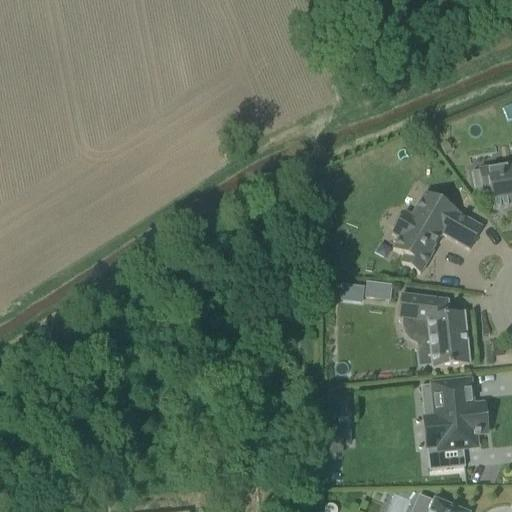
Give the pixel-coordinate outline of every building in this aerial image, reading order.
[(511,165),(477,172),(481,196),(488,194),(492,212),(511,208),(511,165)] [(392,228),(393,232),(391,236),(398,241),(392,252),(403,259),(399,266),(419,277),(432,254),(431,253),(440,236),(468,252),(481,231),(454,215),(456,214),(424,196),(411,219),(403,215),(400,219),(396,220),(392,228)] [(366,285),(364,300),(388,303),(390,288),(366,285)] [(342,288),(340,304),(361,307),(363,290),(342,288)] [(397,321),(410,323),(411,329),(411,331),(412,332),(413,334),(414,335),(415,336),(416,337),(418,338),(420,338),(423,339),(429,338),(432,371),(468,368),(462,316),(443,318),(441,302),(400,297),(397,321)] [(485,430),(489,426),(488,416),(483,412),(483,408),(471,409),(468,384),(431,388),(434,421),(422,422),(425,450),(435,449),(436,453),(475,449),(474,439),(479,439),(478,436),(486,435),(485,430)] [(347,401),(327,401),(328,449),(341,449),(348,449),(347,401)] [(455,511),(434,503),(433,505),(418,499),(413,511),(455,511)]
